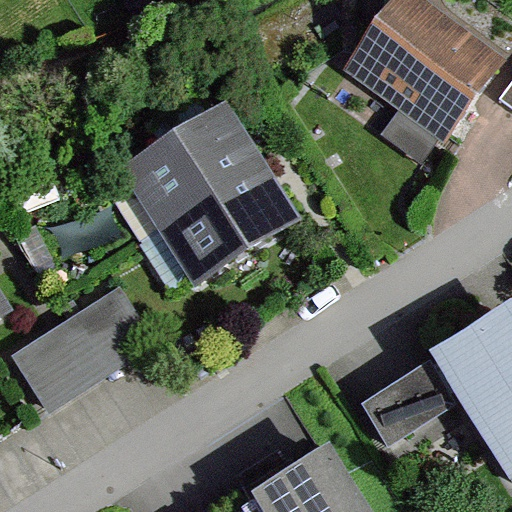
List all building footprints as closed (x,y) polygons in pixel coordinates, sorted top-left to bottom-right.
[(402,3),(351,72),(440,137),(491,68),(402,3)] [(511,81),(495,104),(511,116),(511,81)] [(195,282),(284,225),(258,185),(244,163),(218,123),(107,199),(137,247),(162,231),(195,282)] [(147,349),(114,298),(13,363),(46,414),(63,402),(89,386),(108,374),(138,355),(147,349)] [(461,392),(451,398),(509,488),(511,485),(511,333),(504,321),(499,325),(505,334),(489,345),(483,335),(441,361),(461,392)] [(403,437),(380,401),(361,413),(384,449),(403,437)] [(367,511),(332,460),(256,511),(367,511)]
